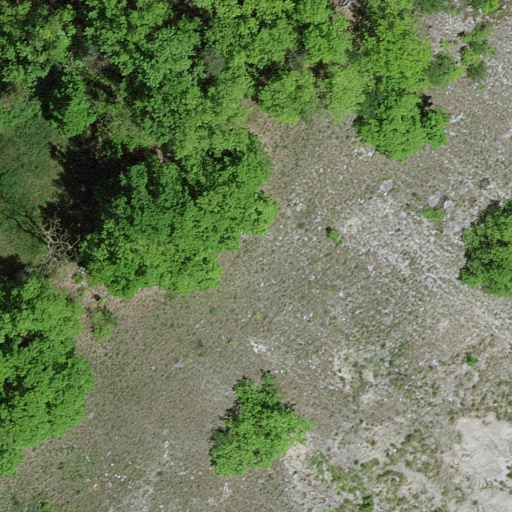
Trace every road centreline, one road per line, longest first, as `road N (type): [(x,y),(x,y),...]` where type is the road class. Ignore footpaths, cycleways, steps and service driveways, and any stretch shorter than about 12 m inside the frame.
road 1 (motorway): [(0,226),(511,276)]
road 2 (motorway): [(511,45),(0,9)]
